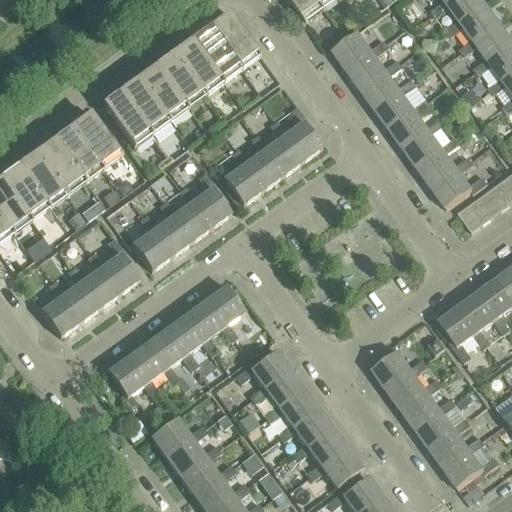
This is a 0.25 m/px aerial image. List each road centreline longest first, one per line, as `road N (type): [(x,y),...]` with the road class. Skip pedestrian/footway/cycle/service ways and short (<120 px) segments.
road 1 (residential): [(0,163),(224,0)]
road 2 (residential): [(54,382),(231,263)]
road 3 (residential): [(367,167),(247,0)]
road 4 (residential): [(315,377),(452,276)]
road 5 (residential): [(231,263),(367,167)]
road 6 (residential): [(412,511),(315,377)]
road 7 (residential): [(149,511),(54,382)]
road 8 (residential): [(315,377),(231,263)]
road 9 (residential): [(452,276),(367,167)]
